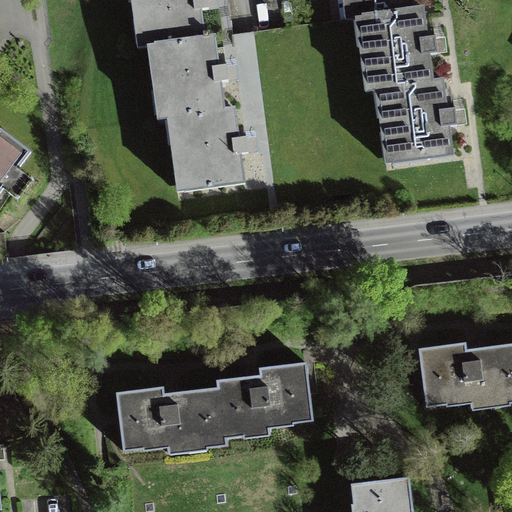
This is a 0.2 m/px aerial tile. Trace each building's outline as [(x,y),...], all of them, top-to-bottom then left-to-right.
[(158,53),(215,44),(208,0),(142,0),(151,54),(158,53)] [(361,22),(419,14),(416,0),(350,0),(354,23),(361,22)] [(381,95),(438,87),(427,13),(419,14),(361,22),(372,97),(381,95)] [(178,126),(235,117),(224,43),(215,44),(158,53),(169,127),(178,126)] [(438,87),(381,95),(392,169),(459,159),(448,85),(438,87)] [(235,117),(178,126),(189,199),(256,189),(245,116),(235,117)] [(0,203),(34,157),(0,132),(0,203)] [(475,411),(511,406),(511,347),(469,354),(468,344),(420,351),(429,406),(473,400),(475,411)] [(219,384),(220,393),(226,445),(271,440),(270,431),(316,426),(310,366),(263,371),(264,379),(219,384)] [(14,386),(0,386),(0,435),(3,440),(30,426),(14,386)] [(235,455),(226,445),(220,393),(173,402),(172,395),(126,400),(132,458),(179,453),(180,461),(235,455)] [(416,511),(412,481),(356,488),(358,511),(416,511)]
